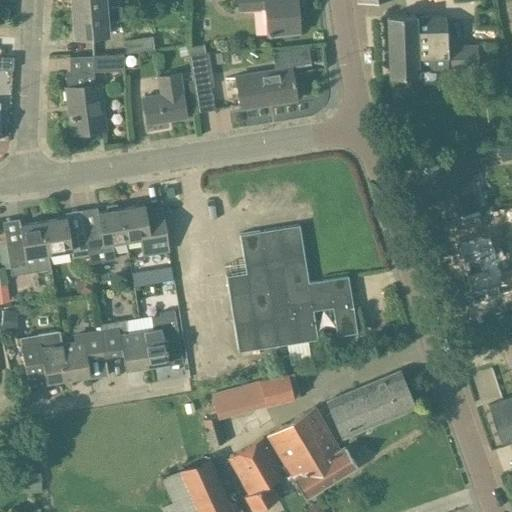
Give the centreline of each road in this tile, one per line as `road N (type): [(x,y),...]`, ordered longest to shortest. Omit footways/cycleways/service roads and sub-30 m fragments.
road 1 (residential): [(494,511),(363,132)]
road 2 (residential): [(27,184),(363,132)]
road 3 (residential): [(0,424),(186,385)]
road 4 (residential): [(27,184),(36,0)]
road 5 (residential): [(363,132),(342,0)]
